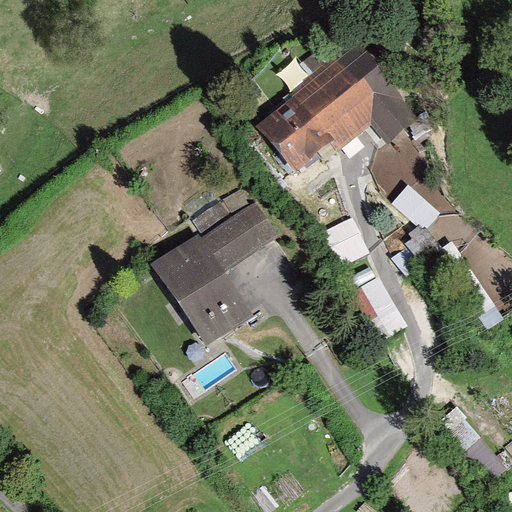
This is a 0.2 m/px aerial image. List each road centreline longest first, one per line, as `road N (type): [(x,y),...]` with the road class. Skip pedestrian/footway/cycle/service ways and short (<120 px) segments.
road 1 (residential): [(324,511),(388,452),(425,374),(345,168)]
road 2 (track): [(297,32),(120,128),(0,228)]
